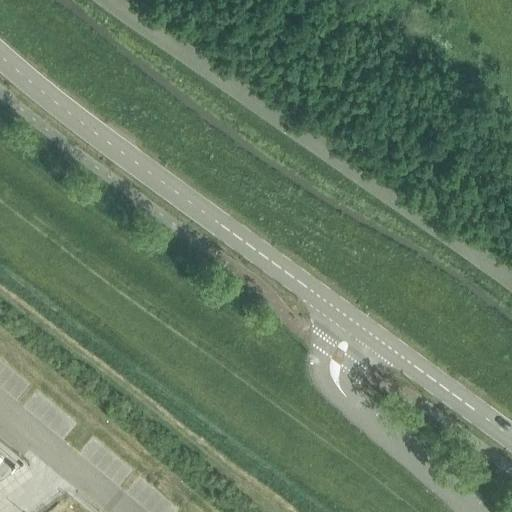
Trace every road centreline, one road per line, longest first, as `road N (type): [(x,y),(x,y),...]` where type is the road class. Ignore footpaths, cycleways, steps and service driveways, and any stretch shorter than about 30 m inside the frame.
road 1 (tertiary): [(340,311),(70,117),(0,49)]
road 2 (tertiary): [(511,436),(370,333)]
road 3 (unclassified): [(469,511),(347,396)]
road 4 (unclassified): [(127,511),(0,405)]
